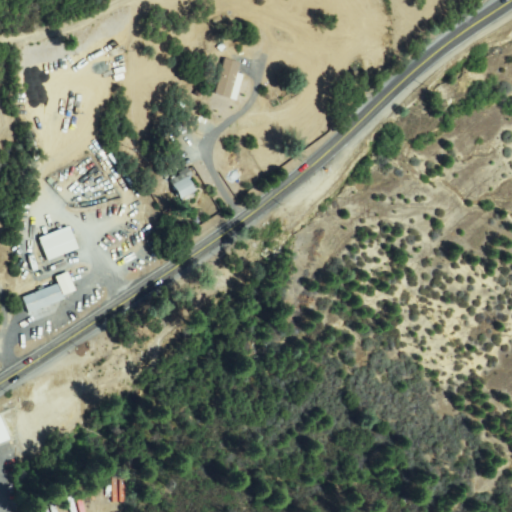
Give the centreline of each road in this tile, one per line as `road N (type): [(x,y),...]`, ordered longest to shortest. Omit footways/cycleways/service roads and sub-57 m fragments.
road 1 (primary): [(0,381),(276,193),(389,91)]
road 2 (primary): [(389,91),(506,0)]
road 3 (track): [(132,0),(34,36),(0,36)]
